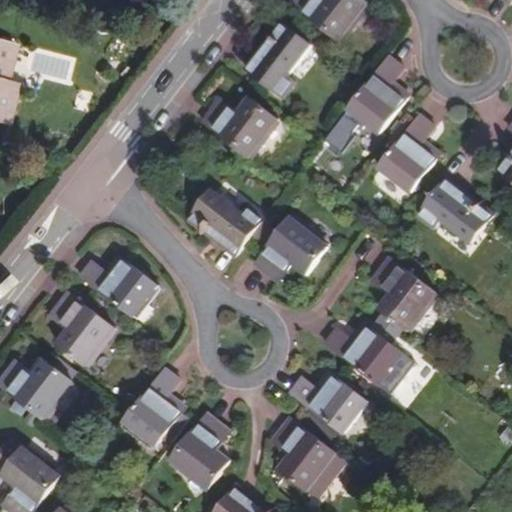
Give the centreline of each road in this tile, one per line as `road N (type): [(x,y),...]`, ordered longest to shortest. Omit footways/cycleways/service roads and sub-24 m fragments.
road 1 (residential): [(430,8),(423,66),(452,99),(479,98),(499,80),(505,55),(479,22)]
road 2 (tertiary): [(228,0),(90,174)]
road 3 (residential): [(90,174),(207,291)]
road 4 (tertiary): [(90,174),(0,291)]
road 5 (residential): [(207,291),(206,362),(230,385),(245,385)]
